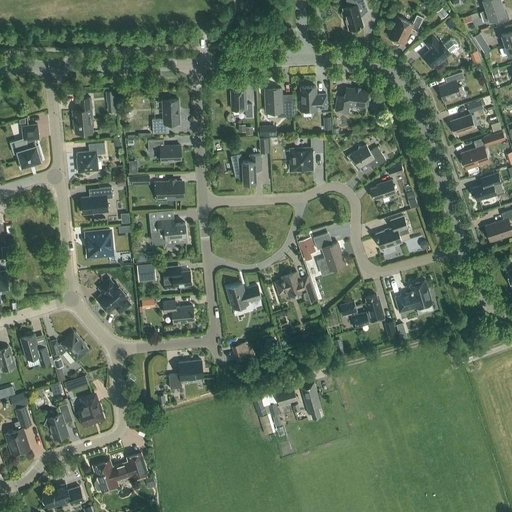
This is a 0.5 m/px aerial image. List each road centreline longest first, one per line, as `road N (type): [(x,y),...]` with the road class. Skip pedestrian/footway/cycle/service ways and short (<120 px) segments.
road 1 (tertiary): [(463,248),(403,85),(365,62),(304,62)]
road 2 (residential): [(463,248),(370,273),(347,193),(333,188),(300,200)]
road 3 (residential): [(0,493),(23,485),(56,456),(117,433),(118,352)]
road 4 (tertiary): [(195,66),(49,66)]
road 5 (residential): [(202,204),(195,66)]
road 6 (residential): [(300,200),(276,260),(247,269),(208,263)]
road 7 (residential): [(72,300),(62,177)]
